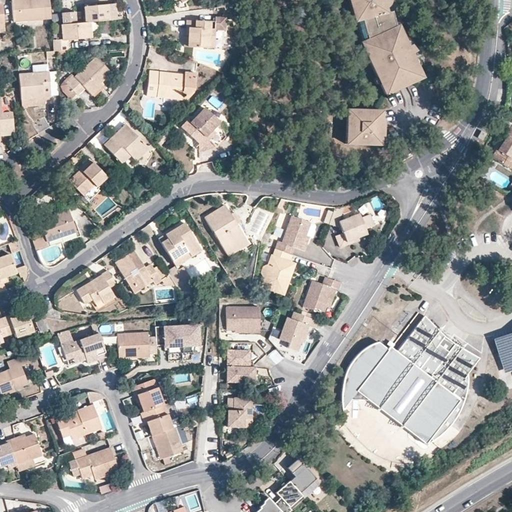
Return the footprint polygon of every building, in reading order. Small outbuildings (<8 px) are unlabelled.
[(11,0),(13,22),(51,18),(49,0),(11,0)] [(347,0),(359,42),(384,94),(422,76),(410,52),(406,44),(397,24),(394,25),(390,10),(383,12),(382,7),(383,6),(385,5),(386,4),(387,2),(388,0),(347,0)] [(115,4),(107,5),(108,21),(116,20),(115,4)] [(89,22),(108,21),(107,5),(84,7),(85,22),(89,22)] [(75,10),(63,11),(64,24),(76,23),(75,10)] [(60,14),(53,15),(54,24),(61,23),(60,14)] [(187,21),(186,36),(185,36),(184,46),(208,48),(210,30),(214,30),(224,31),(224,19),(215,19),(215,22),(187,21)] [(90,37),(89,22),(85,22),(76,23),(64,24),(60,25),(61,39),(53,40),(54,51),(67,50),(66,39),(90,37)] [(96,58),(67,84),(78,95),(85,88),(93,96),(104,85),(101,82),(110,72),(96,58)] [(150,71),(149,80),(158,81),(159,77),(159,72),(150,71)] [(158,81),(149,80),(147,95),(181,100),(182,94),(188,95),(194,90),(196,73),(185,72),(184,75),(172,73),(172,78),(159,77),(158,81)] [(51,73),(22,75),(25,110),(53,108),(51,73)] [(0,134),(0,136),(13,134),(12,112),(2,113),(0,99),(0,98),(0,134)] [(205,137),(213,145),(223,135),(221,124),(205,108),(191,123),(188,120),(181,128),(198,144),(205,137)] [(373,109),(346,109),(346,144),(375,144),(378,143),(380,143),(382,141),(382,139),(382,114),(381,112),(380,111),(379,110),(377,109),(376,109),(373,109)] [(125,125),(104,145),(122,164),(130,156),(134,160),(147,148),(125,125)] [(511,127),(493,159),(493,160),(511,170),(511,169),(511,127)] [(169,130),(162,137),(166,141),(173,133),(169,130)] [(401,137),(396,139),(402,151),(407,148),(401,137)] [(493,159),(481,152),(476,161),(488,168),(493,160),(493,159)] [(85,165),(69,181),(82,195),(94,185),(96,186),(105,177),(89,159),(84,164),(85,165)] [(84,199),(88,202),(98,193),(95,189),(84,199)] [(329,224),(340,226),(342,232),(347,244),(355,240),(354,237),(359,236),(366,232),(364,228),(360,216),(358,213),(338,221),(344,206),(342,207),(337,207),(335,207),(329,224)] [(229,257),(239,251),(236,244),(245,238),(225,207),(205,219),(229,257)] [(55,265),(68,256),(63,241),(80,236),(79,232),(76,232),(69,211),(61,213),(61,215),(40,222),(44,235),(48,246),(36,250),(40,261),(44,266),(47,267),(51,268),(55,265)] [(360,216),(364,228),(372,225),(368,213),(360,216)] [(284,244),(292,247),(305,252),(308,244),(305,242),(307,236),(311,225),(293,218),(284,243),(284,244)] [(189,251),(191,256),(201,250),(183,223),(165,234),(167,238),(161,242),(173,261),(189,251)] [(340,247),(347,244),(342,232),(335,235),(340,247)] [(44,235),(32,239),(36,250),(48,246),(44,235)] [(236,244),(239,251),(249,245),(245,238),(236,244)] [(19,249),(16,241),(8,243),(11,252),(12,252),(18,250),(19,249)] [(277,249),(289,254),(292,247),(284,244),(284,243),(280,241),(277,249)] [(277,249),(276,249),(273,257),(272,256),(268,265),(263,268),(261,273),(264,279),(261,287),(280,294),(283,284),(288,283),(290,277),(288,272),(291,263),(290,263),(293,255),(289,254),(277,249)] [(153,281),(155,284),(162,280),(153,267),(147,270),(145,267),(134,251),(115,263),(131,288),(143,281),(146,285),(153,281)] [(173,261),(176,265),(191,256),(189,251),(173,261)] [(0,291),(6,290),(2,281),(0,281),(0,279),(0,278),(6,276),(16,273),(15,268),(10,253),(0,256),(0,291)] [(169,275),(186,302),(197,300),(190,288),(178,270),(176,265),(167,271),(169,275)] [(178,270),(190,288),(202,287),(202,281),(192,282),(183,267),(178,270)] [(115,282),(108,271),(77,290),(85,303),(92,299),(94,303),(101,299),(103,302),(115,295),(109,286),(115,282)] [(338,292),(341,284),(325,278),(322,286),(313,283),(304,308),(323,315),(325,307),(332,290),(336,291),(338,292)] [(143,281),(131,288),(134,292),(146,285),(143,281)] [(283,284),(280,294),(284,295),(288,283),(283,284)] [(329,309),(336,291),(332,290),(325,307),(329,309)] [(101,299),(94,303),(95,303),(94,304),(98,311),(117,299),(115,295),(103,302),(101,299)] [(260,309),(228,310),(228,333),(260,333),(260,309)] [(313,329),(316,322),(293,314),(290,321),(286,319),(278,341),(288,345),(287,350),(297,354),(301,343),(303,344),(307,333),(305,333),(307,327),(313,329)] [(464,348),(453,342),(447,350),(438,343),(444,334),(440,331),(431,322),(423,314),(395,350),(390,346),(388,345),(385,348),(376,341),(367,345),(362,348),(360,350),(356,354),(350,361),(347,367),(342,379),(341,385),(341,387),(340,391),(340,399),(340,403),(341,407),(342,409),(350,398),(366,399),(426,444),(429,439),(432,441),(439,436),(443,433),(453,424),(455,421),(457,417),(463,405),(465,395),(466,391),(467,383),(467,371),(479,356),(469,351),(464,348)] [(3,321),(9,339),(16,336),(17,341),(35,335),(28,315),(18,319),(17,316),(3,321)] [(2,341),(9,339),(3,321),(0,321),(0,346),(4,345),(2,341)] [(201,325),(181,326),(182,353),(195,353),(195,346),(199,345),(198,333),(201,333),(201,325)] [(182,353),(181,326),(156,328),(157,347),(164,347),(164,350),(170,349),(170,354),(182,353)] [(107,360),(98,334),(73,342),(69,332),(58,335),(67,362),(74,359),(76,365),(87,361),(88,367),(107,360)] [(447,350),(453,342),(455,340),(445,333),(444,334),(438,343),(447,350)] [(118,335),(118,354),(132,354),(132,358),(149,357),(149,334),(118,335)] [(253,344),(229,343),(228,383),(254,383),(254,368),(252,368),(249,368),(249,351),(253,351),(253,344)] [(259,358),(253,351),(249,351),(249,368),(252,368),(252,362),(254,362),(259,358)] [(10,369),(0,372),(0,391),(1,394),(28,384),(22,366),(28,364),(26,356),(8,362),(10,369)] [(46,372),(48,377),(55,375),(53,369),(46,372)] [(142,412),(162,405),(153,379),(130,387),(133,396),(136,395),(138,402),(142,412)] [(91,404),(106,399),(104,397),(102,395),(98,393),(93,393),(88,393),(87,393),(91,404)] [(234,413),(228,413),(227,413),(227,428),(250,429),(251,400),(234,400),(234,401),(234,413)] [(176,417),(171,402),(162,405),(168,420),(176,417)] [(141,413),(150,436),(152,435),(171,429),(168,420),(162,405),(142,412),(141,413)] [(94,406),(78,411),(79,415),(75,416),(66,419),(64,415),(56,417),(63,438),(71,435),(73,439),(84,435),(103,429),(94,406)] [(182,452),(174,428),(171,429),(152,435),(153,436),(156,444),(161,460),(182,452)] [(16,438),(8,441),(16,462),(16,464),(33,458),(42,455),(34,434),(25,437),(17,440),(16,438)] [(87,442),(84,435),(73,439),(71,435),(63,438),(66,446),(71,444),(76,446),(87,442)] [(16,462),(8,441),(0,443),(0,467),(8,465),(16,462)] [(85,449),(75,452),(77,460),(70,462),(76,476),(83,474),(84,478),(95,475),(97,480),(120,472),(112,448),(88,457),(85,449)] [(19,470),(35,464),(33,458),(16,464),(17,467),(19,470)] [(293,488),(300,496),(317,481),(299,462),(293,468),(296,472),(292,475),(295,479),(290,484),(293,488)] [(110,484),(99,488),(101,495),(112,492),(110,484)] [(275,506),(279,511),(290,511),(292,511),(290,509),(302,498),(300,496),(293,488),(290,484),(289,484),(276,495),(281,500),(275,506)] [(290,509),(292,511),(304,500),(302,498),(290,509)] [(279,511),(275,506),(268,499),(264,503),(264,506),(260,509),(261,511),(262,511),(279,511)]
